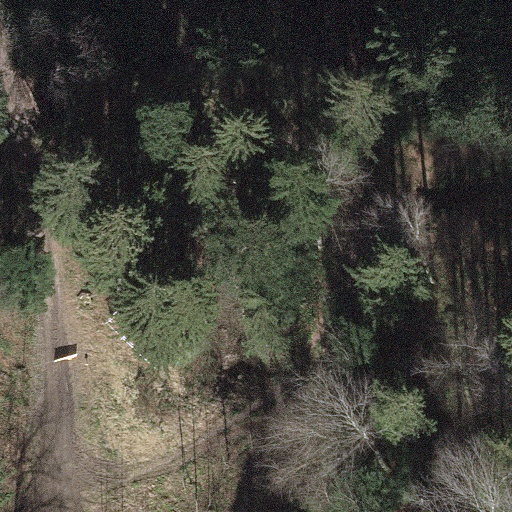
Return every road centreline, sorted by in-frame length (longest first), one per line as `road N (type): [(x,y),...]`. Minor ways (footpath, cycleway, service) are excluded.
road 1 (track): [(62,455),(122,463),(216,439),(275,398),(417,195),(467,158),(511,157)]
road 2 (track): [(0,85),(59,316),(62,455),(24,511)]
